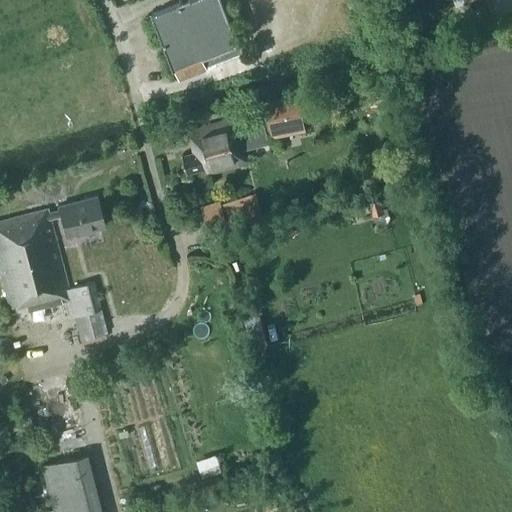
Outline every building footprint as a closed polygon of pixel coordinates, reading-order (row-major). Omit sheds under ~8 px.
[(242,52),(222,0),(190,0),(152,14),(173,70),(176,70),(179,79),(206,69),(205,66),(242,52)] [(207,174),(246,163),(241,147),(243,147),(242,144),(262,139),(258,126),(269,123),(270,130),(303,124),(298,97),(265,103),(266,110),(235,119),(188,132),(193,151),(181,154),(187,173),(205,168),(207,174)] [(240,211),(225,216),(229,227),(257,217),(250,195),(237,199),(240,211)] [(102,227),(99,217),(94,196),(57,206),(58,210),(46,213),(45,209),(0,221),(0,277),(8,308),(24,303),(26,310),(60,301),(65,319),(72,317),(78,341),(104,334),(90,283),(66,289),(48,219),(59,216),(65,237),(102,227)] [(380,198),(369,201),(373,215),(384,212),(380,198)] [(52,511),(72,511),(71,457),(50,458),(52,511)] [(199,468),(201,476),(220,470),(218,462),(199,468)]
